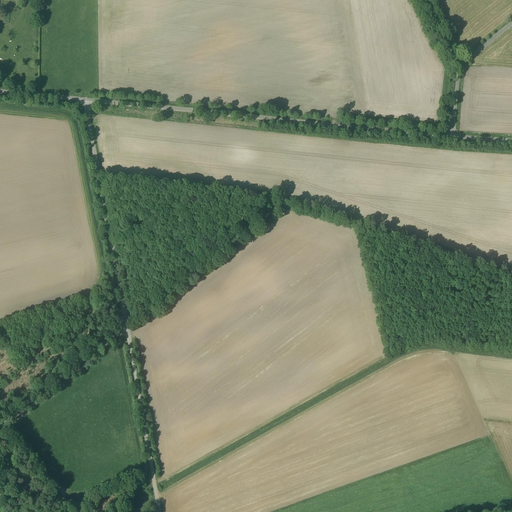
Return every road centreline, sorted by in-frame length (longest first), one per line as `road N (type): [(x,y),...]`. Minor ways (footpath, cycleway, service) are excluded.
road 1 (unclassified): [(87,100),(452,136)]
road 2 (unclassified): [(87,100),(126,324)]
road 3 (unclassified): [(126,324),(160,511)]
road 4 (unclassified): [(126,324),(0,419)]
road 5 (unclassified): [(420,0),(458,64),(452,136)]
